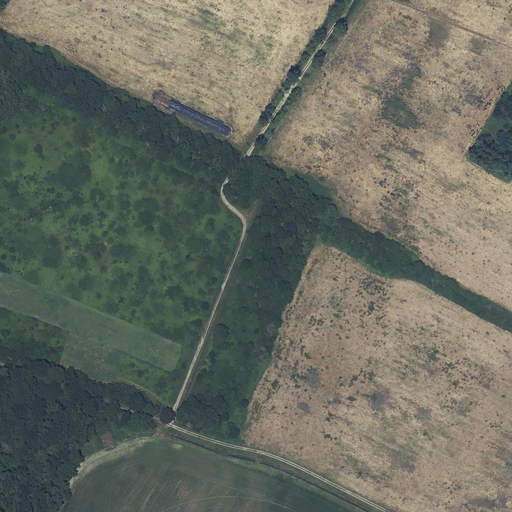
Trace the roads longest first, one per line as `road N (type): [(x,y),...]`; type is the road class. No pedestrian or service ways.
road 1 (track): [(351,0),(220,191),(242,218),(242,237),(170,425)]
road 2 (track): [(0,364),(263,452),(388,511)]
